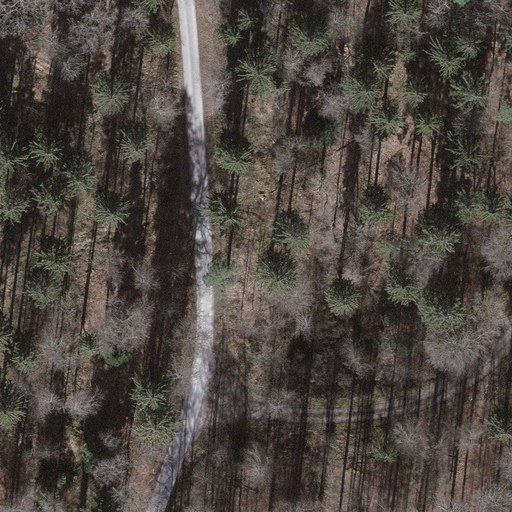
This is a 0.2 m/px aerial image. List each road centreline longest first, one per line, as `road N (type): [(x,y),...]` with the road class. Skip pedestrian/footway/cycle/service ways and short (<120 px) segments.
road 1 (track): [(185,0),(199,85),(198,241),(186,417),(152,511)]
road 2 (track): [(511,338),(504,352),(426,395),(336,413),(186,417)]
